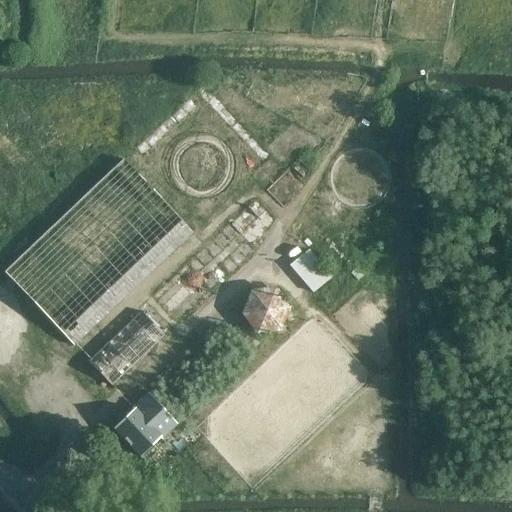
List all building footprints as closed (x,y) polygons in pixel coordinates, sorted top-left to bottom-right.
[(142,156),(203,100),(263,164),(271,157),(205,85),(136,149),(142,156)] [(4,274),(73,347),(192,234),(123,161),(7,271),(4,274)] [(141,313),(88,363),(111,387),(256,252),(263,243),(275,221),(256,201),(139,311),(141,313)] [(290,266),(312,293),(331,277),(308,251),(290,266)] [(290,307),(274,288),(248,292),(241,317),(257,336),(283,331),(290,307)] [(227,319),(239,332),(247,325),(234,312),(227,319)] [(249,357),(220,325),(131,409),(133,411),(113,429),(140,457),(159,439),(160,440),(249,357)] [(251,330),(243,336),(255,350),(262,343),(251,330)]
